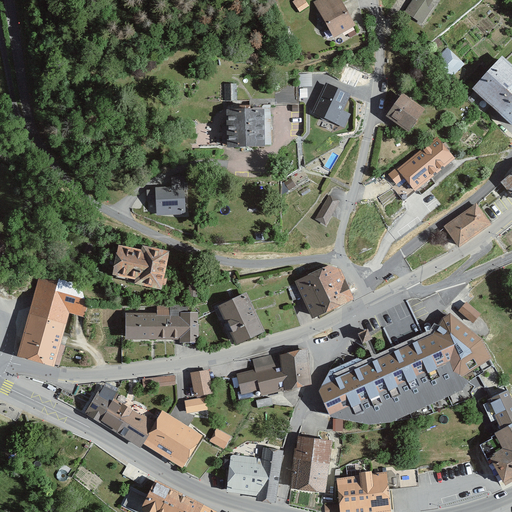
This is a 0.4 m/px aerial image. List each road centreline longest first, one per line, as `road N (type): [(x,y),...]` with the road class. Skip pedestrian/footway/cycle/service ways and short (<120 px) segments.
road 1 (residential): [(338,255),(219,260),(84,196),(35,135),(8,0)]
road 2 (residential): [(361,305),(295,335),(198,359),(103,372),(0,372)]
road 3 (secondary): [(273,511),(190,484),(0,384)]
road 4 (residential): [(372,0),(375,93),(338,255)]
road 5 (residential): [(511,159),(403,251),(361,305)]
road 6 (residential): [(511,216),(467,250),(361,305)]
